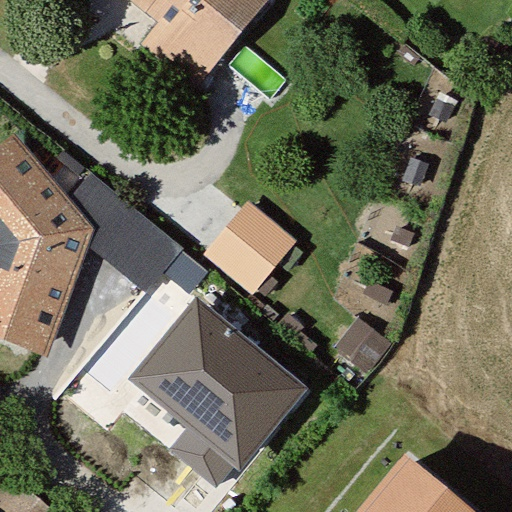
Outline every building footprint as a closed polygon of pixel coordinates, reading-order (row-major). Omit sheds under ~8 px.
[(261,0),(155,0),(133,31),(201,82),(261,0)] [(93,231),(6,142),(0,147),(0,225),(12,238),(0,265),(0,324),(44,344),(93,231)] [(303,232),(251,191),(214,237),(266,278),(303,232)] [(504,511),(423,445),(367,511),(504,511)] [(65,511),(0,464),(0,511),(65,511)]
